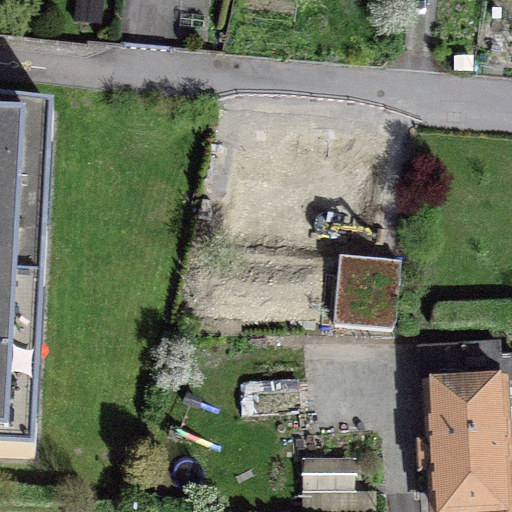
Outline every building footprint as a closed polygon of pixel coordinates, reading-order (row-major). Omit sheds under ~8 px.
[(0,279),(44,282),(53,114),(0,107),(0,279)] [(343,164),(250,159),(246,234),(339,238),(343,164)] [(400,265),(340,260),(335,327),(391,331),(396,325),(400,265)] [(44,282),(0,279),(0,456),(34,459),(44,282)] [(499,346),(427,350),(432,446),(420,447),(421,473),(433,472),(435,511),(508,508),(505,441),(511,440),(511,357),(499,358),(499,346)]
